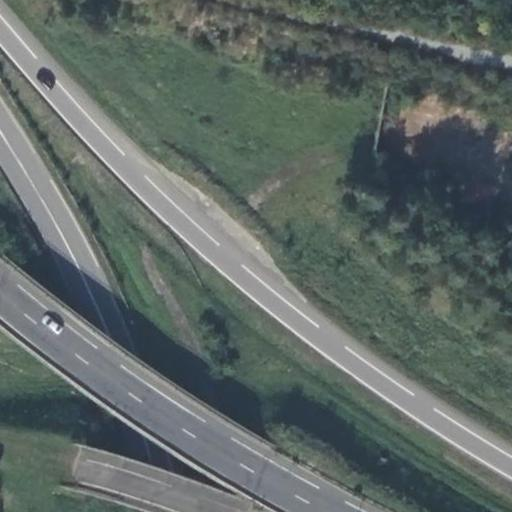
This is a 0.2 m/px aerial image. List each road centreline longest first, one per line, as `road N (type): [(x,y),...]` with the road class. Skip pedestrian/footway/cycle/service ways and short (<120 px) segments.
road 1 (trunk): [(511,466),(274,303),(141,182),(0,28)]
road 2 (primary): [(173,511),(122,341),(78,244),(0,114)]
road 3 (trunk): [(330,511),(171,417),(0,289)]
road 4 (trunk): [(154,511),(132,425),(91,319),(0,151)]
road 5 (unclassified): [(229,511),(74,461)]
